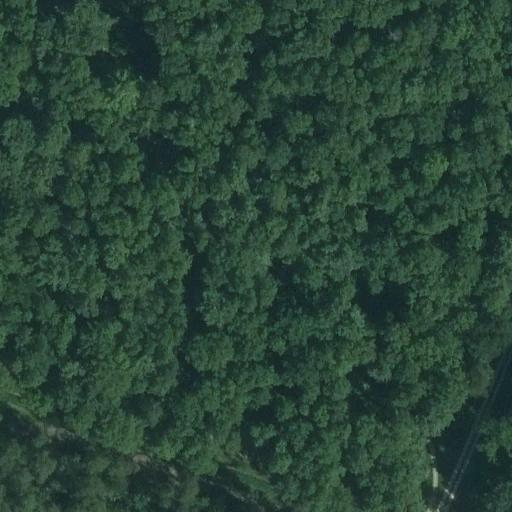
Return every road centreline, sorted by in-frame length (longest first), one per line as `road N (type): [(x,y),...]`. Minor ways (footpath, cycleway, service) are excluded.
road 1 (track): [(397,511),(0,374)]
road 2 (track): [(310,511),(0,404)]
road 3 (track): [(441,511),(511,341)]
